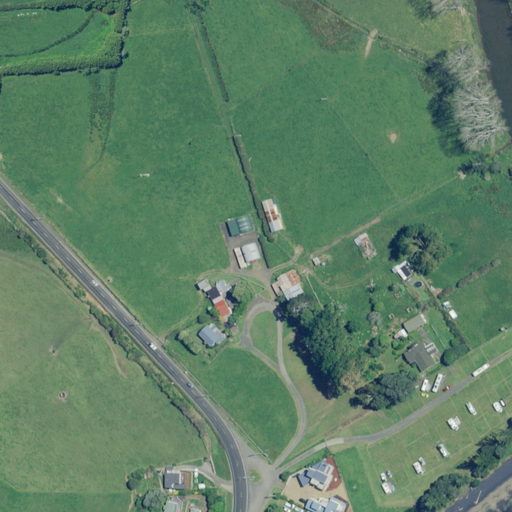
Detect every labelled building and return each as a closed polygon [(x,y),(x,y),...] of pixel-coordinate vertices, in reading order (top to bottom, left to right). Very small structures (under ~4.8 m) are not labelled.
[(265,202),(275,232),(280,231),(280,233),(285,231),(275,199),(265,202)] [(371,259),(379,255),(366,234),(356,240),(366,258),(369,256),(371,259)] [(261,259),(256,244),(244,248),(249,262),(261,259)] [(241,248),(237,249),(243,268),(247,267),(241,248)] [(323,263),(319,257),(314,260),(317,266),(323,263)] [(417,272),(408,260),(395,271),(397,273),(399,271),(406,280),(417,272)] [(303,283),(296,270),(280,278),(281,281),(274,285),(280,296),(284,294),(288,292),(294,304),(308,297),(301,284),(303,283)] [(210,291),(226,322),(235,317),(234,315),(241,311),(230,289),(225,280),(217,284),(218,286),(214,289),(209,280),(202,284),(206,292),(210,291)] [(429,323),(423,314),(406,324),(412,333),(429,323)] [(227,337),(224,333),(226,331),(224,328),(221,330),(214,323),(201,334),(207,341),(206,343),(208,345),(210,344),(213,347),(218,342),(220,344),(227,337)] [(409,336),(405,329),(400,333),(403,339),(409,336)] [(434,357),(442,352),(435,342),(427,347),(425,343),(407,354),(415,366),(419,363),(425,372),(438,363),(434,357)] [(491,357),(485,348),(478,353),(484,362),(491,357)] [(332,475),(335,467),(325,462),(321,470),(316,468),(301,476),(307,486),(315,482),(321,485),(320,486),(328,490),(334,476),(332,475)] [(190,489),(191,474),(169,473),(168,488),(190,489)] [(326,504),(313,498),(308,508),(317,511),(344,511),(350,501),(334,494),(331,502),(327,500),(326,504)] [(182,511),(184,503),(179,502),(180,498),(174,497),(173,501),(170,501),(169,505),(167,505),(166,509),(168,510),(167,511),(182,511)]
